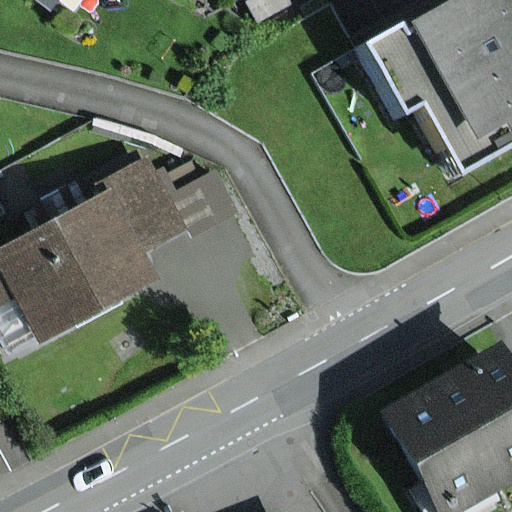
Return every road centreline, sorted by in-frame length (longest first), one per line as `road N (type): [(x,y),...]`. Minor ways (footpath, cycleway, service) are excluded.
road 1 (residential): [(349,349),(257,181),(229,148),(174,120),(0,78)]
road 2 (tertiary): [(43,511),(349,349)]
road 3 (tertiary): [(349,349),(511,256)]
